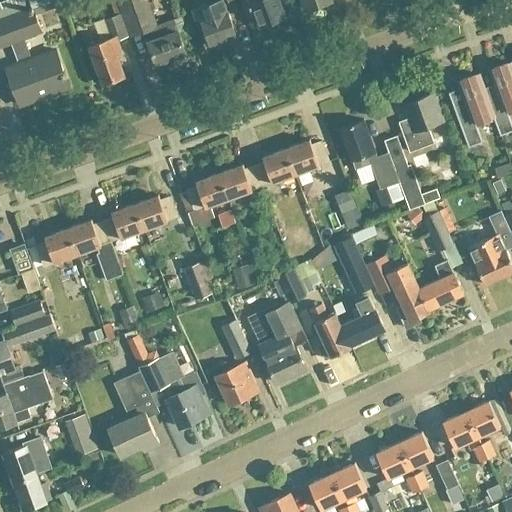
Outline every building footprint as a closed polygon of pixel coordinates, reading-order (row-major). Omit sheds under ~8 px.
[(27,0),(31,9),(0,20),(0,48),(11,45),(18,65),(5,70),(19,107),(68,89),(55,52),(30,61),(23,41),(41,34),(33,13),(52,6),(53,9),(62,6),(60,0),(27,0)] [(91,25),(98,44),(88,48),(102,85),(123,77),(115,57),(120,55),(116,42),(126,38),(126,40),(130,39),(116,0),(108,0),(114,17),(102,21),(91,25)] [(116,0),(130,39),(144,35),(155,66),(185,55),(172,21),(155,27),(145,0),(116,0)] [(215,0),(217,5),(193,14),(197,26),(201,25),(204,34),(200,35),(206,53),(225,46),(223,41),(235,36),(227,14),(226,14),(222,3),(229,0),(215,0)] [(239,0),(246,19),(255,16),(260,27),(284,19),(276,0),(239,0)] [(300,0),(305,10),(330,1),(329,0),(300,0)] [(181,17),(176,5),(168,7),(173,20),(181,17)] [(511,111),(511,74),(508,63),(489,70),(495,88),(483,92),(477,76),(476,76),(499,137),(511,132),(511,129),(506,113),(511,111)] [(499,137),(476,76),(457,83),(460,90),(447,94),(467,149),(481,144),(474,125),(492,118),(499,138),(499,137)] [(401,107),(409,128),(399,131),(408,154),(432,145),(426,128),(441,122),(431,95),(401,107)] [(396,184),(385,156),(376,159),(362,121),(338,130),(350,162),(354,172),(370,166),(379,190),(396,184)] [(435,190),(420,196),(410,167),(406,168),(395,138),(383,142),(387,155),(385,156),(406,213),(424,206),(424,205),(439,200),(435,190)] [(307,141),(283,150),(293,176),(316,168),(315,167),(326,163),(319,144),(309,147),(307,141)] [(293,176),(283,150),(259,159),(261,164),(252,168),(259,187),(268,184),(269,186),(293,176)] [(496,179),(511,173),(509,165),(493,170),(496,179)] [(259,187),(252,168),(242,172),(240,166),(216,175),(226,201),(249,193),(249,191),(259,187)] [(226,201),(216,175),(192,183),(195,189),(184,193),(191,212),(201,208),(202,210),(226,201)] [(496,196),(504,192),(499,181),(491,184),(496,196)] [(333,198),(346,228),(349,236),(363,230),(359,222),(348,191),(333,198)] [(131,206),(141,232),(165,224),(164,221),(174,218),(167,199),(156,203),(154,197),(131,206)] [(511,204),(511,202),(500,206),(505,218),(504,218),(511,235),(511,204)] [(421,209),(426,218),(420,220),(436,254),(453,245),(448,234),(437,213),(432,204),(421,209)] [(141,232),(131,206),(108,215),(110,220),(100,224),(107,243),(116,239),(117,241),(141,232)] [(444,209),(437,212),(437,213),(448,234),(454,231),(444,209)] [(473,264),(483,287),(511,273),(511,267),(504,250),(511,246),(511,240),(499,213),(487,219),(495,236),(467,250),(473,264)] [(88,222),(64,231),(74,257),(95,250),(97,255),(95,256),(105,282),(122,276),(110,243),(117,241),(116,239),(107,243),(100,224),(90,228),(88,222)] [(74,257),(64,231),(41,239),(43,245),(32,249),(39,268),(49,264),(50,266),(74,257)] [(373,289),(351,240),(335,248),(357,296),(373,289)] [(364,265),(363,265),(374,289),(389,283),(391,287),(401,308),(396,310),(406,330),(419,324),(417,318),(428,312),(428,311),(418,289),(412,277),(413,276),(407,264),(399,268),(391,272),(384,257),(378,260),(364,265)] [(439,279),(418,289),(428,311),(463,294),(453,273),(452,273),(446,261),(434,267),(439,279)] [(199,264),(182,270),(194,302),(211,295),(199,264)] [(232,270),(237,290),(258,284),(254,269),(249,270),(248,265),(232,270)] [(276,277),(288,302),(289,304),(305,297),(291,270),(276,277)] [(158,293),(141,299),(146,313),(163,307),(158,293)] [(360,317),(340,326),(349,348),(350,347),(384,331),(374,310),(373,311),(367,298),(368,298),(367,295),(355,300),(356,303),(354,304),(360,317)] [(9,312),(15,329),(7,332),(12,347),(54,332),(48,317),(44,318),(39,302),(9,312)] [(289,304),(288,302),(263,314),(274,340),(258,347),(275,384),(306,370),(296,347),(295,349),(288,334),(300,328),(289,304)] [(139,324),(132,306),(118,312),(124,330),(139,324)] [(325,318),(319,306),(309,310),(315,322),(313,323),(323,344),(318,346),(325,360),(329,358),(330,359),(351,349),(350,347),(349,348),(340,326),(334,314),(325,318)] [(236,321),(219,329),(235,361),(251,353),(236,321)] [(87,334),(90,344),(102,340),(99,330),(87,334)] [(0,386),(22,379),(18,367),(12,369),(3,342),(0,343),(0,386)] [(54,367),(65,363),(60,348),(49,352),(54,367)] [(175,348),(163,351),(170,376),(182,372),(175,348)] [(138,369),(148,391),(168,381),(158,360),(138,369)] [(212,379),(216,377),(229,405),(257,392),(244,364),(228,371),(224,363),(209,370),(212,379)] [(53,368),(58,382),(70,378),(65,364),(53,368)] [(137,369),(139,372),(113,384),(129,420),(107,430),(120,457),(142,447),(144,451),(158,444),(146,420),(158,414),(147,391),(148,391),(138,369),(137,369)] [(194,372),(165,387),(170,398),(167,400),(180,428),(208,415),(199,397),(205,395),(194,372)] [(22,379),(0,386),(0,393),(1,396),(0,396),(0,429),(29,419),(25,409),(43,403),(51,400),(41,373),(22,380),(22,379)] [(511,399),(500,404),(509,424),(511,421),(511,391),(508,393),(511,399)] [(486,404),(464,414),(475,439),(509,424),(500,404),(489,409),(486,404)] [(475,439),(464,414),(441,425),(453,450),(475,439)] [(72,443),(91,437),(83,415),(65,421),(72,443)] [(397,445),(409,471),(431,460),(419,435),(397,445)] [(40,439),(34,442),(23,446),(24,449),(3,456),(12,483),(35,475),(49,471),(40,439)] [(479,447),(485,461),(494,457),(487,443),(479,447)] [(409,471),(397,445),(374,456),(378,464),(386,481),(409,471)] [(485,461),(479,447),(470,451),(477,465),(485,461)] [(81,468),(97,461),(94,453),(78,460),(81,468)] [(446,491),(457,486),(446,461),(434,467),(446,491)] [(330,477),(342,502),(364,492),(352,466),(330,477)] [(39,486),(35,475),(12,483),(22,511),(44,503),(44,502),(50,501),(44,484),(39,486)] [(412,478),(419,492),(426,488),(420,475),(412,478)] [(321,511),(342,502),(330,477),(307,487),(319,511),(321,511)] [(419,492),(412,478),(405,482),(411,496),(419,492)] [(78,479),(63,486),(67,495),(82,488),(78,479)] [(372,511),(387,511),(388,511),(379,493),(367,499),(372,511)] [(259,508),(261,511),(295,511),(288,495),(259,508)] [(511,511),(511,495),(501,501),(505,511),(511,511)]
